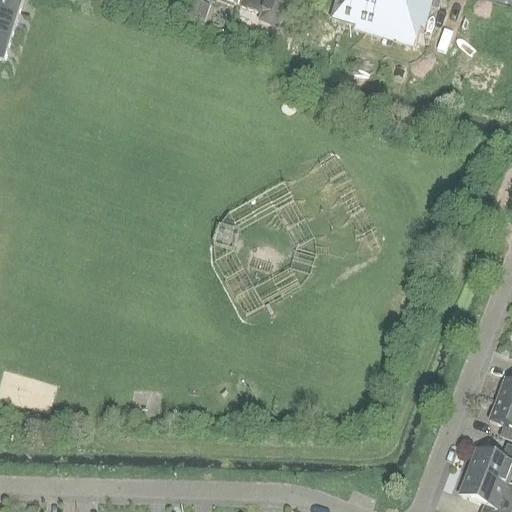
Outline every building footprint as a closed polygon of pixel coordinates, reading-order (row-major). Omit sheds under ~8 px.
[(0,0),(0,63),(4,65),(23,0),(0,0)] [(151,10),(152,0),(142,0),(141,8),(151,10)] [(161,12),(163,0),(152,0),(151,10),(161,12)] [(238,9),(239,7),(241,0),(213,0),(216,1),(215,4),(233,10),(234,7),(238,9)] [(289,0),(241,0),(239,7),(261,16),(258,24),(278,31),(289,0)] [(437,12),(440,0),(336,0),(331,22),(354,28),(353,32),(414,49),(419,32),(422,33),(429,10),(437,12)] [(204,28),(206,22),(210,8),(194,3),(189,17),(187,22),(204,28)] [(451,162),(448,173),(468,178),(470,167),(451,162)] [(511,384),(505,381),(496,403),(511,408),(511,384)] [(511,432),(511,444),(511,445),(511,444),(511,408),(496,403),(488,424),(511,432)] [(511,449),(506,447),(501,462),(477,453),(469,476),(511,492),(511,449)] [(483,508),(481,511),(511,511),(511,492),(469,476),(460,499),(483,508)]
